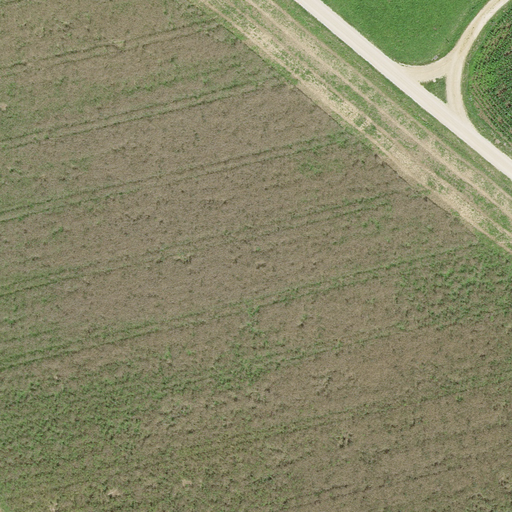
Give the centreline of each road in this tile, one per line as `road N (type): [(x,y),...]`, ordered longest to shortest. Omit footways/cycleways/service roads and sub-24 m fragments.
road 1 (track): [(303,0),(511,173)]
road 2 (track): [(458,128),(452,60),(500,0)]
